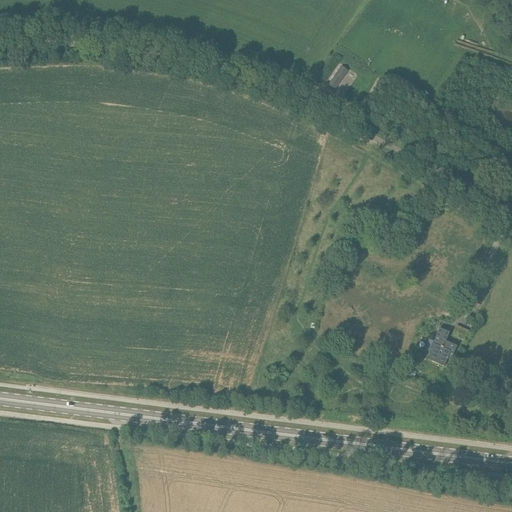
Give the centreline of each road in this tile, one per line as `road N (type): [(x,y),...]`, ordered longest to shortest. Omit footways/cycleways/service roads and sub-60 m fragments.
road 1 (unclassified): [(511,208),(222,71),(104,46),(0,45)]
road 2 (primary): [(511,463),(0,398)]
